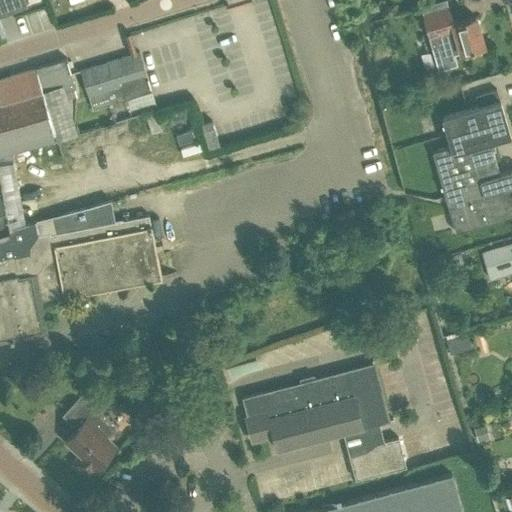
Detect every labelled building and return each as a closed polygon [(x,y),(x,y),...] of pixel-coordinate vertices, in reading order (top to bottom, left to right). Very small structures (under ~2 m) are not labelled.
[(22,0),(7,0),(12,12),(25,7),(22,0)] [(422,14),(447,7),(445,0),(443,0),(420,7),(422,14)] [(482,53),(480,46),(484,45),(475,16),(453,22),(449,6),(447,7),(422,14),(429,39),(438,69),(456,64),(453,54),(461,51),(461,52),(463,51),(465,58),(482,53)] [(381,23),(371,26),(373,32),(383,29),(381,23)] [(92,108),(138,94),(151,90),(140,53),(81,71),(92,108)] [(78,133),(67,100),(77,97),(76,96),(77,96),(75,87),(66,58),(33,68),(0,77),(0,156),(55,140),(56,141),(78,133)] [(431,152),(454,232),(455,232),(511,215),(511,170),(499,174),(490,144),(510,137),(503,113),(496,90),(475,96),(478,107),(442,117),(450,146),(431,152)] [(171,121),(184,117),(192,114),(189,105),(181,107),(168,111),(171,121)] [(155,111),(145,114),(151,133),(161,130),(155,111)] [(218,123),(206,127),(213,143),(224,139),(218,123)] [(194,127),(188,129),(175,133),(178,143),(191,139),(197,137),(194,127)] [(21,159),(4,160),(6,214),(24,213),(21,159)] [(0,231),(8,229),(8,228),(0,182),(0,231)] [(26,190),(27,201),(46,200),(46,189),(26,190)] [(0,231),(0,342),(47,333),(41,300),(64,296),(64,295),(161,276),(151,224),(150,225),(149,214),(122,219),(122,218),(114,220),(111,200),(35,220),(24,223),(8,228),(9,229),(0,231)] [(511,243),(482,252),(489,279),(511,272),(511,243)] [(440,269),(463,263),(461,254),(438,260),(440,269)] [(436,261),(424,264),(428,278),(439,275),(436,261)] [(466,334),(447,340),(450,352),(470,346),(466,334)] [(102,361),(116,356),(114,349),(100,353),(102,361)] [(390,421),(375,362),(347,369),(315,377),(313,374),(299,378),(299,382),(241,397),(246,415),(244,415),(251,442),(272,437),(276,451),(344,433),(355,479),(406,467),(399,437),(384,441),(380,424),(390,421)] [(85,474),(93,466),(95,468),(115,445),(107,438),(118,426),(81,393),(61,415),(76,428),(64,440),(80,455),(73,463),(85,474)] [(486,424),(474,428),(478,441),(490,438),(486,424)] [(462,511),(452,472),(307,511),(462,511)]
